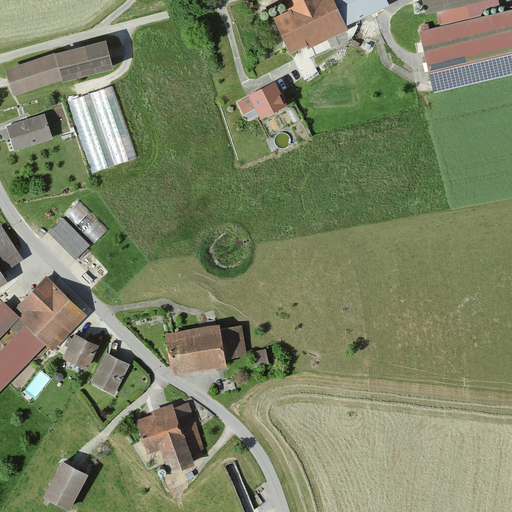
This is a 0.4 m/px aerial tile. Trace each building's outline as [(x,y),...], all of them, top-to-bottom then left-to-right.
[(328,0),(285,0),(283,1),(288,13),(275,19),(291,52),(342,28),(330,3),(328,0)] [(337,0),(330,3),(342,28),(386,8),(382,0),(337,0)] [(428,0),(431,12),(487,0),(428,0)] [(511,10),(419,29),(431,90),(511,73),(511,10)] [(104,38),(5,65),(12,93),(112,66),(104,38)] [(285,106),(274,81),(234,99),(242,115),(255,109),(259,118),(285,106)] [(113,87),(70,101),(93,172),(137,158),(113,87)] [(44,113),(6,125),(14,150),(52,139),(44,113)] [(76,197),(63,210),(96,242),(109,229),(76,197)] [(90,247),(64,219),(48,234),(75,262),(90,247)] [(0,271),(0,272),(21,260),(1,226),(0,226),(0,271)] [(25,314),(18,321),(46,346),(52,353),(89,314),(48,275),(17,307),(25,314)] [(18,321),(0,303),(0,392),(46,346),(18,321)] [(244,324),(165,336),(171,376),(225,368),(224,358),(249,354),(244,324)] [(99,345),(74,333),(60,361),(85,373),(99,345)] [(253,349),(257,362),(269,358),(265,345),(253,349)] [(130,363),(107,352),(92,383),(115,394),(130,363)] [(191,400),(135,415),(145,452),(160,448),(166,471),(192,464),(189,454),(204,450),(191,400)] [(88,474),(60,460),(42,496),(70,509),(88,474)]
